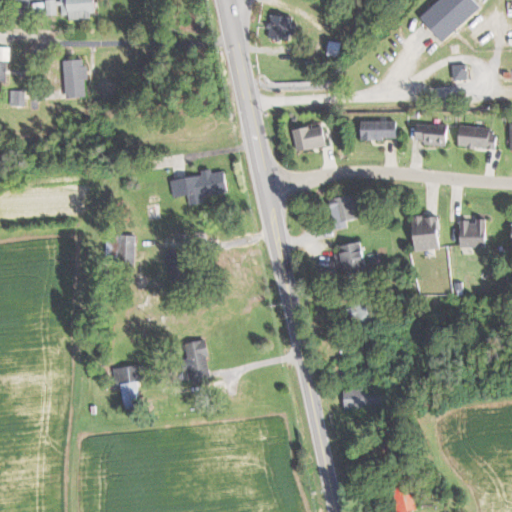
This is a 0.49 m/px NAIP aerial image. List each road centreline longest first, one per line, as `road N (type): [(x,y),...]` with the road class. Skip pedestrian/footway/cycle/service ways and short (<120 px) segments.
road 1 (secondary): [(333,511),(226,0)]
road 2 (residential): [(511,98),(247,104)]
road 3 (residential): [(267,190),(384,172),(511,183)]
